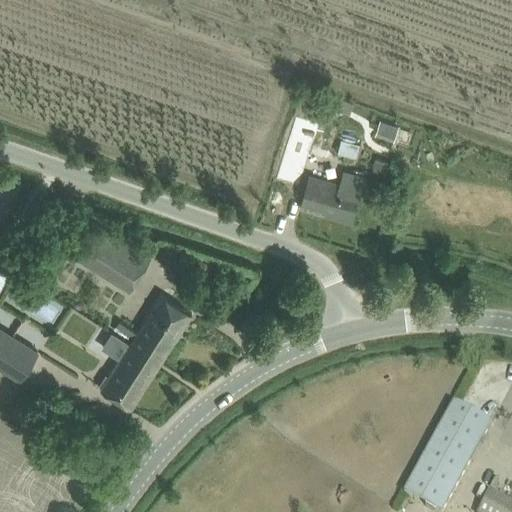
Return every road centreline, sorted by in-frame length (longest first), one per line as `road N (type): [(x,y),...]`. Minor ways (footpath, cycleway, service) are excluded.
road 1 (unclassified): [(351,326),(321,265),(304,254),(0,146)]
road 2 (tertiary): [(115,511),(199,413),(249,377),(351,326)]
road 3 (tertiary): [(511,323),(384,319),(351,326)]
